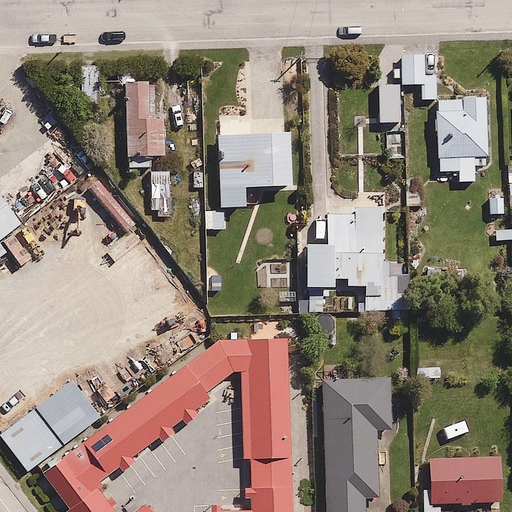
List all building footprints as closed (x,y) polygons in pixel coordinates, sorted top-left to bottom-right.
[(422,57),(400,57),(400,85),(420,85),(420,101),(434,101),(436,172),(455,171),(455,182),(475,182),(474,168),(483,167),(483,157),(488,157),(487,95),(462,96),(462,99),(435,99),(435,76),(423,76),(422,57)] [(81,82),(65,82),(65,100),(82,100),(82,106),(98,105),(97,67),(80,68),(81,82)] [(151,87),(134,88),(135,111),(124,111),(126,157),(164,156),(163,119),(153,119),(151,87)] [(290,187),(289,148),(293,148),(292,133),(284,134),(283,118),(242,120),(242,117),(220,118),(221,136),(215,136),(218,210),(203,211),(204,230),(224,230),(224,219),(228,219),(227,209),(244,208),(243,189),(290,187)] [(169,171),(150,171),(151,210),(157,210),(157,217),(170,216),(169,171)] [(0,247),(26,227),(0,194),(0,247)] [(326,244),(303,245),(304,289),(333,288),(332,281),(342,281),(342,285),(360,285),(360,310),(399,309),(398,274),(388,274),(388,261),(383,261),(382,214),(326,215),(326,244)] [(298,511),(296,341),(249,342),(226,351),(49,474),(73,511),(155,511),(150,505),(141,511),(123,511),(106,485),(256,378),(263,511),(298,511)] [(392,379),(319,381),(322,511),(363,511),(364,500),(378,499),(376,432),(394,432),(392,379)] [(82,389),(11,441),(36,476),(107,424),(82,389)] [(501,503),(499,455),(428,458),(429,483),(420,484),(420,511),(440,511),(441,505),(501,503)]
